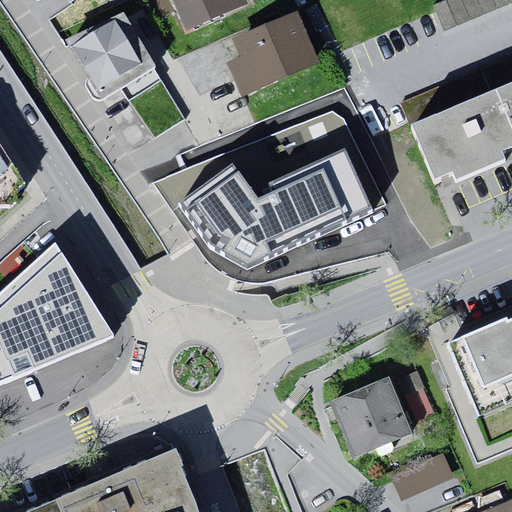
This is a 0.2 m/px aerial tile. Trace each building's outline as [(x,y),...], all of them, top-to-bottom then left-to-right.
[(173,0),(189,37),(248,13),(242,0),(173,0)] [(436,12),(444,31),(511,2),(511,0),(443,0),(433,5),(436,12)] [(113,22),(71,49),(95,91),(140,66),(113,22)] [(231,70),(244,102),(320,71),(300,22),(237,48),(244,65),(231,70)] [(511,94),(414,133),(440,199),(511,170),(511,94)] [(232,163),(176,204),(209,249),(247,270),(374,212),(344,148),(252,189),(232,163)] [(0,207),(23,186),(0,150),(0,207)] [(0,288),(0,390),(120,340),(56,238),(0,288)] [(511,317),(445,345),(477,419),(511,404),(511,317)] [(392,377),(332,405),(358,459),(417,430),(392,377)] [(445,454),(391,476),(405,511),(439,511),(465,502),(445,454)] [(65,500),(68,511),(194,511),(174,457),(65,500)] [(68,511),(65,500),(36,511),(68,511)] [(511,511),(511,500),(481,511),(511,511)]
